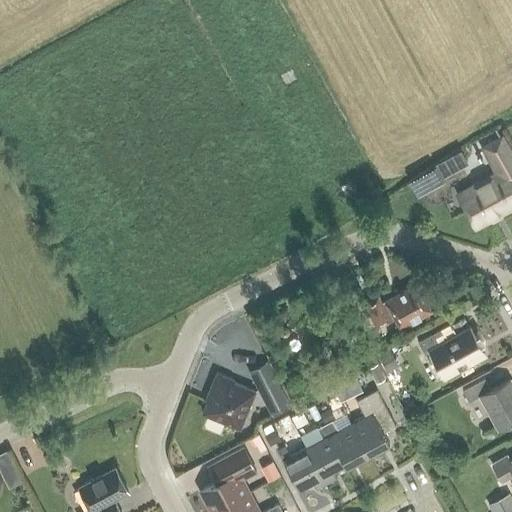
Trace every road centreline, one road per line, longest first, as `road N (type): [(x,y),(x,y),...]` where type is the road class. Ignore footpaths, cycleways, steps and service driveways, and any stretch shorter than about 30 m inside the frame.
road 1 (residential): [(495,267),(407,238),(358,244),(215,309),(191,332),(170,388)]
road 2 (residential): [(0,437),(103,386),(126,380),(170,388)]
road 3 (residential): [(170,388),(151,459),(174,511)]
